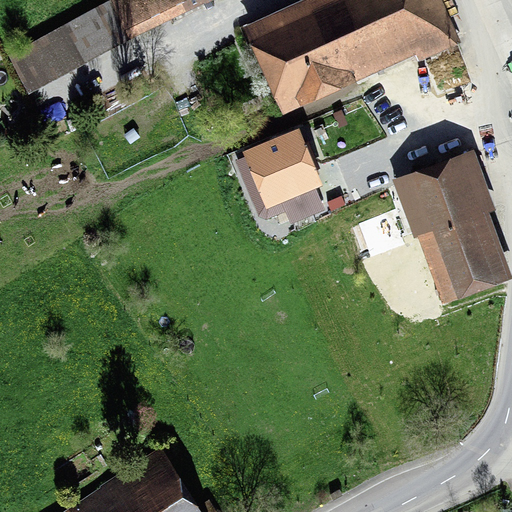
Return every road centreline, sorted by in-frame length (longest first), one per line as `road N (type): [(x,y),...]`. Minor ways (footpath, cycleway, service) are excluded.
road 1 (unclassified): [(455,0),(511,163)]
road 2 (secondary): [(494,444),(456,476),(388,511)]
